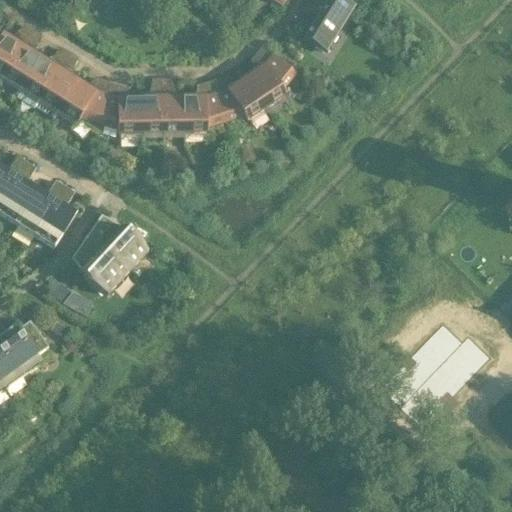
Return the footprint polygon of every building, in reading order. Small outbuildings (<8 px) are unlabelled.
[(312,48),(321,53),(340,23),(344,26),(354,10),(339,0),(309,0),(301,13),(303,15),(305,12),(316,19),(302,41),(312,48)] [(23,44),(31,32),(24,28),(15,36),(23,44)] [(31,32),(23,44),(24,44),(35,49),(39,37),(31,32)] [(0,76),(2,78),(21,48),(3,36),(0,40),(0,76)] [(39,59),(21,48),(2,78),(20,90),(39,59)] [(60,67),(67,55),(61,50),(52,59),(60,67)] [(255,73),(244,80),(265,111),(285,98),(282,93),(294,76),(272,57),(271,58),(261,50),(251,63),(255,73)] [(67,55),(60,67),(71,71),(76,60),(67,55)] [(22,91),(16,101),(32,111),(38,101),(58,71),(39,59),(20,90),(22,91)] [(58,71),(38,101),(39,101),(35,108),(53,119),(76,82),(58,71)] [(265,111),(244,80),(235,86),(228,78),(211,83),(224,124),(244,118),(247,123),(265,111)] [(76,82),(53,119),(54,120),(58,113),(76,125),(79,120),(98,125),(109,84),(94,80),(87,89),(76,82)] [(160,95),(160,81),(152,81),(150,93),(160,95)] [(170,81),(160,81),(160,95),(161,96),(172,93),(170,81)] [(224,124),(211,83),(196,88),(195,97),(182,98),(182,136),(206,135),(206,130),(224,124)] [(126,89),(109,84),(98,125),(118,131),(118,136),(139,136),(139,100),(127,100),(126,89)] [(172,99),(160,100),(161,143),(162,143),(162,136),(182,136),(182,98),(172,99)] [(160,100),(139,100),(139,136),(140,136),(140,144),(161,143),(160,100)] [(6,176),(0,172),(0,204),(25,164),(16,158),(6,176)] [(36,170),(25,164),(0,204),(0,217),(13,226),(34,193),(25,187),(36,170)] [(45,200),(34,193),(13,226),(33,238),(64,188),(55,182),(45,200)] [(74,194),(64,188),(33,238),(54,251),(74,218),(64,211),(74,194)] [(88,241),(126,277),(146,255),(135,240),(104,221),(88,241)] [(126,277),(88,241),(71,261),(91,288),(107,298),(126,277)] [(59,287),(51,297),(63,307),(71,297),(59,287)] [(417,352),(435,369),(493,307),(475,290),(417,352)] [(0,345),(24,378),(42,365),(37,358),(48,351),(29,325),(20,331),(17,327),(6,335),(0,325),(0,345)] [(0,345),(0,384),(5,391),(24,378),(0,345)]
